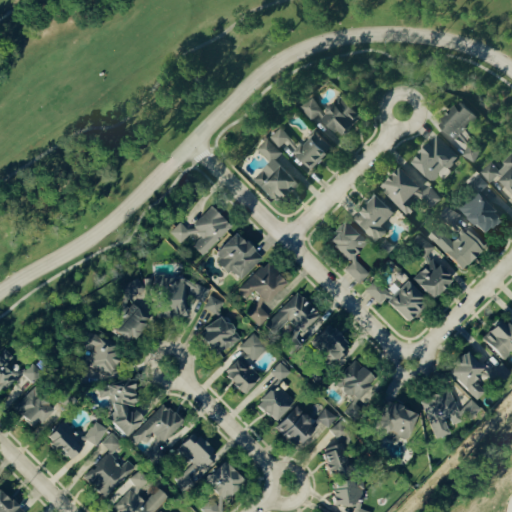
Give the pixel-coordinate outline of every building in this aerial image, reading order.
[(313,100),(301,110),(312,123),(321,116),(340,140),(362,123),(342,98),(323,113),(313,100)] [(470,166),(482,156),(472,144),(470,147),(460,136),(477,121),(462,104),(435,127),(470,166)] [(313,175),(336,148),(316,131),(301,148),(280,129),(272,139),(313,175)] [(432,185),(440,176),(443,179),(459,161),(436,139),(411,165),(432,185)] [(253,181),(277,207),(298,187),(275,162),(281,156),(268,141),(256,152),(270,166),(253,181)] [(511,196),(511,157),(496,170),(492,164),(480,173),(496,193),(504,187),(511,196)] [(381,188),(407,218),(422,205),(428,212),(440,201),(429,188),(424,193),(402,169),(381,188)] [(485,187),(482,179),(467,184),(471,193),(485,187)] [(501,219),(476,192),(457,209),(482,237),(501,219)] [(387,235),(381,227),(394,217),(379,198),(353,218),(375,245),(387,235)] [(200,257),(230,230),(210,208),(192,225),(185,218),(168,234),(179,246),(189,237),(197,246),(194,250),(200,257)] [(368,245),(348,224),(327,243),(347,264),(341,270),(357,286),(367,276),(352,260),(368,245)] [(462,272),(484,249),(464,231),(450,246),(435,232),(428,240),(462,272)] [(214,254),(221,261),(216,266),(225,276),(230,272),(238,282),(260,262),(235,235),(214,254)] [(452,281),(427,257),(433,250),(419,236),(409,247),(427,264),(411,282),(432,301),(452,281)] [(379,248),(384,256),(393,250),(388,242),(379,248)] [(264,305),(286,285),(267,264),(235,292),(244,301),(253,293),(264,305)] [(119,341),(146,332),(134,295),(142,292),(138,281),(120,287),(125,302),(112,306),(117,324),(114,325),(119,341)] [(389,298),(374,281),(364,292),(379,308),(389,298)] [(206,282),(157,283),(158,319),(188,318),(187,302),(206,302),(206,282)] [(405,324),(426,305),(407,284),(385,303),(405,324)] [(262,329),(292,357),(302,346),(297,341),(320,316),(296,293),(262,329)] [(235,339),(218,313),(222,310),(213,297),(201,305),(207,314),(209,312),(216,322),(195,336),(209,356),(235,339)] [(245,316),(258,328),(270,316),(257,303),(245,316)] [(480,341),(503,363),(511,353),(511,332),(500,321),(480,341)] [(309,341),(316,352),(320,349),(324,355),(326,354),(331,363),(348,352),(331,326),(309,341)] [(82,339),(101,400),(108,398),(115,420),(109,425),(125,439),(130,434),(134,447),(150,442),(147,432),(162,445),(182,424),(162,405),(153,415),(142,418),(141,415),(139,415),(128,379),(110,384),(105,379),(117,367),(112,353),(116,349),(100,333),(82,339)] [(252,364),(266,351),(252,335),(238,349),(252,364)] [(476,402),(485,392),(473,382),(483,371),(466,355),(447,375),(476,402)] [(39,382),(35,365),(12,370),(9,357),(0,359),(0,387),(24,382),(24,385),(39,382)] [(242,397),(261,379),(241,357),(221,375),(242,397)] [(374,382),(353,362),(331,385),(346,400),(350,396),(356,402),(374,382)] [(289,374),(279,364),(269,374),(279,384),(289,374)] [(64,413),(76,405),(63,385),(51,393),(64,413)] [(254,407),(273,425),(294,403),(275,385),(254,407)] [(3,404),(34,432),(54,410),(31,389),(23,398),(15,391),(3,404)] [(434,441),(449,435),(447,429),(461,423),(449,392),(420,404),(434,441)] [(353,401),(343,415),(352,422),(362,408),(353,401)] [(403,446),(415,416),(380,402),(369,433),(403,446)] [(273,429),(294,453),(332,419),(325,411),(310,424),(296,408),(273,429)] [(45,440),(68,464),(89,443),(82,436),(80,439),(63,422),(45,440)] [(105,429),(92,424),(86,440),(98,445),(105,429)] [(342,426),(330,429),(335,447),(320,452),(328,481),(355,473),(342,426)] [(183,493),(216,459),(191,435),(175,451),(188,463),(171,481),(183,493)] [(100,447),(110,456),(119,445),(109,437),(100,447)] [(81,480),(102,501),(136,467),(128,459),(119,468),(106,455),(81,480)] [(216,511),(245,487),(223,463),(203,481),(214,494),(197,509),(199,511),(216,511)] [(141,474),(132,482),(136,486),(111,508),(114,511),(154,511),(165,502),(141,474)] [(355,511),(355,503),(361,503),(362,484),(332,484),(331,511),(355,511)] [(0,511),(19,511),(17,509),(16,510),(0,493),(0,511)]
